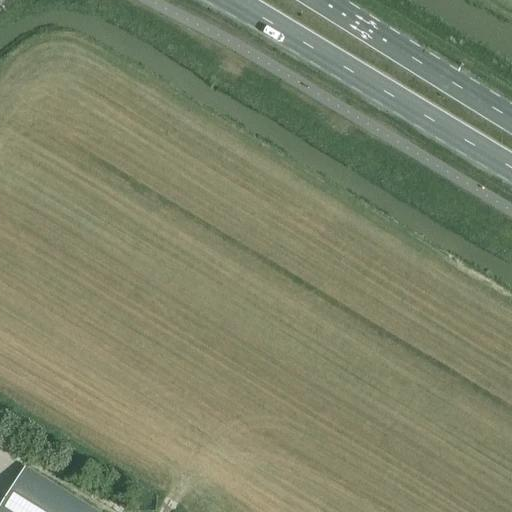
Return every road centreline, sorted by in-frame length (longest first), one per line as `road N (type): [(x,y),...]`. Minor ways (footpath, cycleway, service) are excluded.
road 1 (primary): [(226,0),(511,171)]
road 2 (primary): [(511,119),(317,0)]
